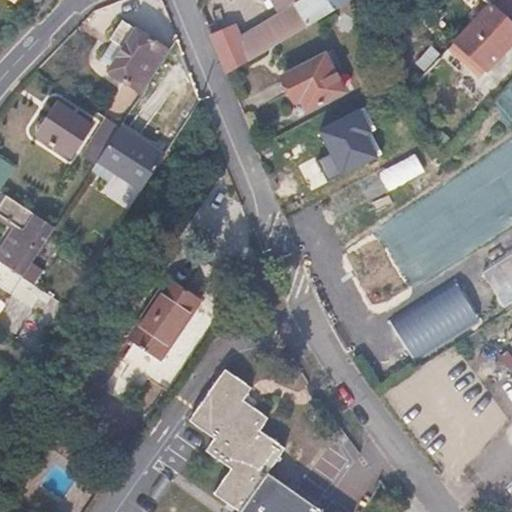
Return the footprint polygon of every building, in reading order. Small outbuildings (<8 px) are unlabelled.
[(279,43),(345,4),(350,2),(348,0),(271,0),(279,14),(267,21),(241,37),(243,43),(241,45),(248,61),(279,43)] [(511,0),(494,0),(492,2),(491,3),(511,23),(511,0)] [(485,72),(511,44),(511,23),(491,3),(490,5),(453,43),(447,49),(465,66),(471,59),(485,72)] [(442,13),(435,6),(433,9),(429,12),(429,13),(436,20),(442,13)] [(142,93),(171,50),(167,47),(136,28),(123,20),(110,39),(114,42),(102,59),(111,65),(108,70),(142,93)] [(243,43),(241,37),(240,37),(234,25),(211,34),(227,73),(248,61),(241,45),(243,43)] [(344,91),(325,54),(283,76),(296,104),(301,101),(306,110),(344,91)] [(70,157),(92,124),(59,102),(37,134),(70,157)] [(95,165),(120,127),(106,118),(81,156),(95,165)] [(141,190),(165,155),(163,156),(163,154),(120,126),(120,127),(95,165),(92,171),(108,181),(114,172),(141,190)] [(0,189),(14,168),(0,158),(0,189)] [(55,228),(3,193),(0,196),(0,216),(15,227),(0,249),(0,262),(23,277),(55,228)] [(44,291),(23,277),(0,262),(0,286),(11,293),(33,308),(40,298),(44,291)] [(69,277),(63,274),(59,280),(65,284),(69,277)] [(161,360),(201,301),(167,279),(128,337),(139,345),(139,349),(144,352),(149,351),(161,360)] [(52,297),(44,291),(40,298),(48,303),(52,297)] [(323,511),(268,473),(277,460),(280,461),(282,459),(279,457),(285,448),(260,430),(268,419),(244,400),(251,388),(226,369),(190,421),(214,438),(206,451),(231,468),(213,493),(240,511),(239,511),(323,511)]
